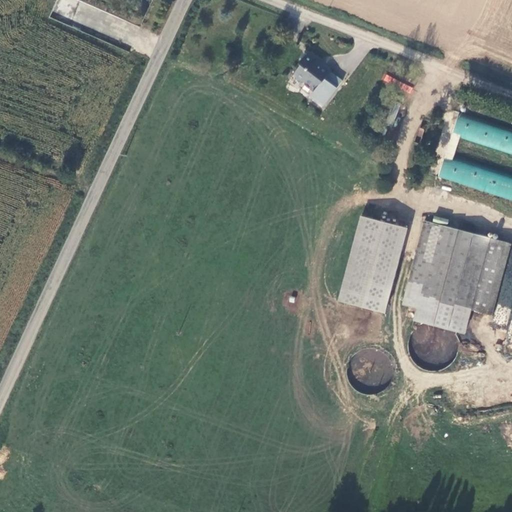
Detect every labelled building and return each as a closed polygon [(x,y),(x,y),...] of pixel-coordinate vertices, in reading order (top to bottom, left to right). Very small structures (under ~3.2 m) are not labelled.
[(56,0),(56,16),(79,18),(80,0),(56,0)] [(312,99),(323,108),(340,86),(328,77),(332,72),(322,64),(321,65),(307,55),(302,62),(304,64),(297,74),(296,77),(305,84),(306,82),(313,87),(311,89),(316,94),(312,99)] [(328,77),(340,86),(344,81),(332,72),(328,77)] [(411,94),(413,85),(383,75),(380,84),(411,94)] [(511,174),(451,150),(458,132),(511,152),(511,128),(461,109),(436,172),(511,201),(511,174)] [(361,215),(339,300),(384,312),(406,227),(361,215)] [(511,242),(424,220),(403,304),(418,307),(415,319),(465,332),(471,310),(493,316),(511,242)]
